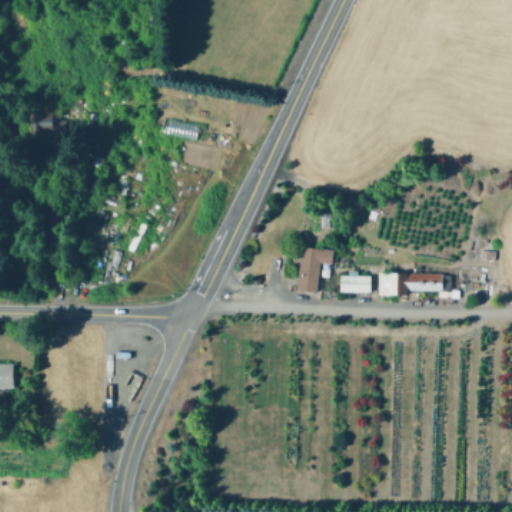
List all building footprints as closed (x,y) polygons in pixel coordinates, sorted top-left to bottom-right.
[(53,79),(53,89),(44,89),(44,79),(53,79)] [(61,103),(61,120),(67,120),(67,132),(61,132),(61,136),(42,135),(42,132),(33,132),(33,112),(42,112),(42,98),(56,99),(56,103),(61,103)] [(335,250),(333,264),(322,262),(318,292),(298,289),(304,246),(335,250)] [(359,275),(372,275),(372,292),(342,291),(342,275),(350,275),(350,270),(359,270),(359,275)] [(452,275),(452,289),(444,289),(444,290),(408,289),(408,294),(380,294),(380,272),(444,274),(444,275),(452,275)] [(0,363),(14,363),(15,387),(0,387),(0,363)]
